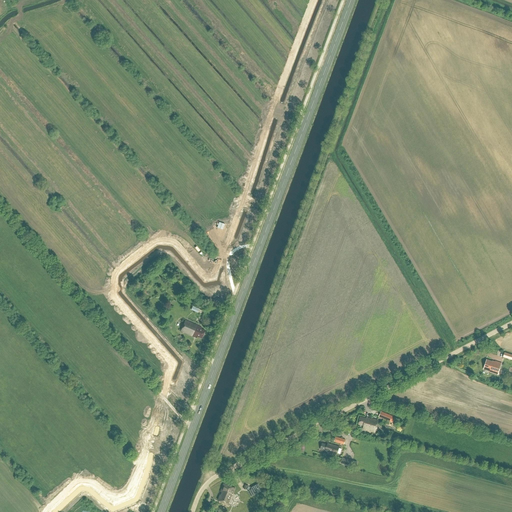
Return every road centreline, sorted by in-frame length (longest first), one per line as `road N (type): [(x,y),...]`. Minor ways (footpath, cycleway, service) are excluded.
road 1 (primary): [(160,511),(351,0)]
road 2 (track): [(380,0),(209,465),(212,479)]
road 3 (unclassified): [(191,511),(217,475),(511,323)]
road 4 (track): [(0,209),(193,425)]
